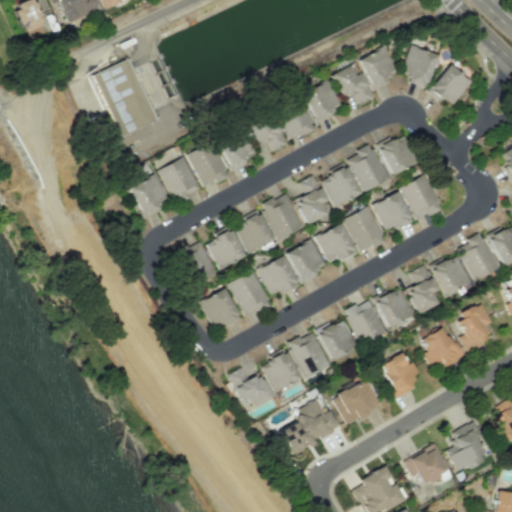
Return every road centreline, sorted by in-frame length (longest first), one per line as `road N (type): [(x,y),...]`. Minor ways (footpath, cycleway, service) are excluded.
road 1 (residential): [(408,117),(475,183),(471,210),(232,349),(204,345),(150,268),(155,237),(386,111),(408,117)]
road 2 (residential): [(318,477),(511,361)]
